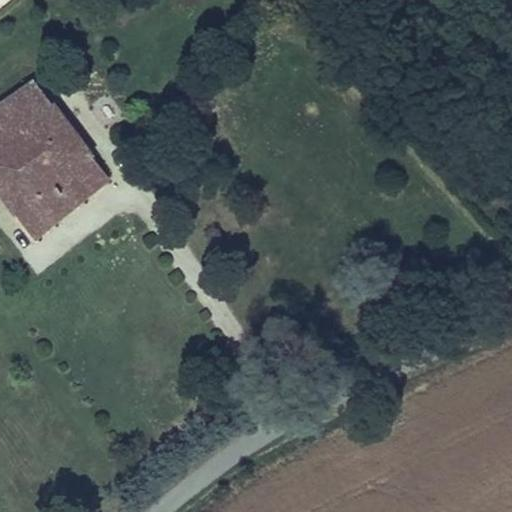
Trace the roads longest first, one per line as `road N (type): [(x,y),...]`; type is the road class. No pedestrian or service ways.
road 1 (tertiary): [(511,310),(283,420),(159,511)]
road 2 (unknown): [(283,420),(199,247),(111,149)]
